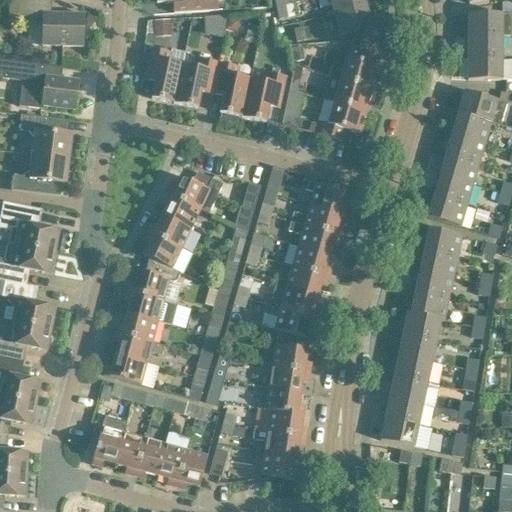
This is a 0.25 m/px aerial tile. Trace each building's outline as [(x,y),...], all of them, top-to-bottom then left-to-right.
[(42,47),(62,48),(82,48),(83,16),(53,15),(53,0),(8,0),(8,23),(43,24),(42,47)] [(155,0),(156,5),(174,4),(174,15),(218,12),(217,0),(155,0)] [(274,0),(276,8),(285,7),(283,0),(274,0)] [(329,0),(334,16),(365,7),(363,0),(329,0)] [(285,7),(276,8),(279,21),(287,19),(285,7)] [(365,7),(334,16),(340,37),(352,34),(371,29),(365,7)] [(511,15),(468,15),(467,38),(501,38),(511,38),(511,15)] [(169,19),(154,20),(155,36),(170,35),(169,19)] [(303,29),(293,31),(296,44),(305,42),(303,29)] [(467,38),(467,59),(501,60),(501,38),(467,38)] [(350,47),(340,82),(372,91),(379,68),(371,66),(374,54),(350,47)] [(302,49),(290,51),(292,63),(304,61),(302,49)] [(151,100),(174,105),(183,66),(169,63),(171,55),(150,50),(143,82),(154,84),(151,100)] [(501,60),(467,59),(467,82),(501,82),(501,60)] [(200,94),(211,96),(219,64),(199,60),(197,69),(183,66),(174,105),(197,110),(200,94)] [(2,62),(0,76),(0,79),(22,82),(21,84),(19,108),(42,111),(43,107),(75,111),(78,83),(61,81),(46,79),(48,68),(62,70),(62,69),(48,67),(2,62)] [(219,64),(211,96),(222,99),(219,115),(222,115),(220,121),(236,125),(238,119),(241,120),(250,81),(237,79),(239,68),(219,64)] [(289,91),(297,93),(303,69),(292,66),(290,74),(292,74),(289,91)] [(264,84),(250,81),(241,120),(265,125),(268,108),(280,111),(285,85),(286,78),(266,74),(264,84)] [(323,100),(335,103),(366,112),(372,91),(340,82),(337,94),(326,91),(323,100)] [(464,93),(458,115),(490,124),(500,127),(506,105),(464,93)] [(366,112),(335,103),(328,125),(322,123),(318,136),(342,143),(346,132),(359,135),(366,112)] [(458,115),(452,136),(484,145),(490,124),(458,115)] [(32,140),(30,157),(68,162),(71,137),(63,136),(64,123),(69,124),(69,123),(49,120),(20,116),(18,132),(27,133),(32,140)] [(452,136),(446,156),(478,166),(484,145),(452,136)] [(446,156),(440,177),(472,187),(478,166),(446,156)] [(68,162),(30,157),(29,173),(22,178),(13,177),(11,192),(60,198),(60,197),(55,196),(57,183),(66,185),(68,162)] [(272,168),(269,178),(281,181),(283,171),(272,168)] [(169,187),(165,196),(199,212),(200,210),(205,212),(210,210),(216,198),(222,186),(212,181),(197,174),(192,184),(180,178),(175,189),(169,187)] [(440,177),(434,198),(466,207),(472,187),(440,177)] [(313,194),(310,206),(341,215),(344,204),(350,206),(353,196),(317,185),(318,182),(304,178),(301,191),(313,194)] [(259,188),(247,184),(240,209),(252,212),(259,188)] [(511,186),(503,184),(500,194),(511,198),(511,193),(511,186)] [(511,198),(500,194),(497,205),(508,208),(511,198)] [(166,207),(161,217),(190,231),(199,212),(165,196),(161,204),(166,207)] [(466,207),(434,198),(428,219),(460,229),(466,207)] [(15,246),(54,254),(59,232),(39,228),(21,224),(21,222),(16,221),(19,207),(3,203),(0,215),(0,229),(17,234),(15,246)] [(261,206),(258,215),(270,218),(273,209),(261,206)] [(293,214),(290,224),(340,238),(343,228),(337,227),(341,215),(310,206),(306,218),(293,214)] [(477,212),(475,221),(485,224),(488,215),(477,212)] [(270,218),(258,215),(256,224),(267,228),(270,218)] [(151,225),(147,234),(180,250),(190,231),(161,217),(156,228),(151,225)] [(301,237),(298,247),(329,256),(332,246),(338,247),(340,238),(290,224),(287,233),(301,237)] [(488,237),(499,240),(502,229),(491,226),(488,237)] [(247,232),(235,229),(233,239),(244,242),(247,232)] [(429,230),(424,252),(457,259),(462,237),(429,230)] [(143,257),(149,260),(170,270),(171,270),(179,274),(181,275),(191,254),(180,250),(147,234),(142,243),(148,246),(143,257)] [(4,261),(4,263),(12,264),(15,246),(7,244),(4,261)] [(482,255),(493,258),(496,248),(485,244),(482,255)] [(0,281),(5,282),(20,285),(23,271),(50,276),(54,254),(15,246),(12,264),(4,263),(4,261),(0,259),(0,281)] [(250,247),(247,256),(259,259),(261,250),(250,247)] [(298,247),(292,269),(328,279),(331,270),(325,268),(329,256),(298,247)] [(424,252),(419,273),(452,280),(457,259),(424,252)] [(259,259),(247,256),(244,265),(256,269),(259,259)] [(128,283),(126,292),(162,302),(168,281),(173,283),(176,282),(179,274),(171,270),(170,270),(149,260),(145,275),(137,273),(134,285),(128,283)] [(226,262),(224,271),(235,274),(237,265),(226,262)] [(292,269),(286,289),(317,297),(320,287),(326,289),(328,279),(292,269)] [(235,274),(224,271),(221,281),(232,284),(235,274)] [(419,273),(415,294),(448,301),(452,280),(419,273)] [(481,275),(479,286),(490,288),(492,277),(481,275)] [(15,311),(12,322),(51,331),(55,308),(28,303),(31,288),(20,285),(5,282),(2,299),(7,300),(7,301),(15,311)] [(490,288),(479,286),(477,297),(489,298),(490,288)] [(275,287),(269,307),(317,321),(319,311),(314,310),(317,297),(286,289),(286,290),(275,287)] [(238,288),(235,297),(246,301),(249,291),(238,288)] [(126,315),(157,323),(170,326),(176,306),(162,302),(126,292),(124,302),(129,304),(126,315)] [(217,292),(213,308),(224,311),(228,298),(217,292)] [(415,294),(411,315),(410,315),(440,322),(440,323),(443,323),(448,301),(415,294)] [(246,301),(235,297),(233,307),(244,310),(246,301)] [(277,320),(274,332),(277,333),(301,339),(305,340),(308,328),(314,330),(317,321),(269,307),(266,306),(263,316),(277,320)] [(407,314),(403,336),(436,343),(440,323),(440,322),(410,315),(411,315),(407,314)] [(117,325),(115,334),(151,344),(157,323),(126,315),(123,327),(117,325)] [(474,318),(472,329),(484,330),(485,320),(474,318)] [(0,359),(16,363),(19,347),(46,353),(51,331),(12,322),(10,333),(0,339),(0,359)] [(239,327),(227,324),(222,343),(234,346),(239,327)] [(208,327),(205,336),(217,339),(219,330),(208,327)] [(484,330),(472,329),(471,339),(482,341),(484,330)] [(277,333),(271,368),(309,373),(310,365),(305,364),(307,351),(300,350),(301,339),(277,333)] [(118,346),(115,356),(146,365),(149,354),(160,357),(163,347),(151,344),(115,334),(112,344),(118,346)] [(217,339),(205,336),(202,346),(214,349),(217,339)] [(403,336),(398,357),(431,364),(436,343),(403,336)] [(146,365),(115,356),(112,368),(106,367),(103,377),(140,387),(146,365)] [(398,357),(394,378),(427,385),(431,364),(398,357)] [(0,398),(36,405),(40,383),(13,377),(16,363),(0,359),(0,398)] [(467,361),(466,371),(477,373),(478,362),(467,361)] [(271,368),(268,389),(300,394),(302,383),(308,384),(309,373),(271,368)] [(196,369),(193,378),(205,381),(208,372),(196,369)] [(215,369),(213,379),(224,382),(226,373),(215,369)] [(477,373),(466,371),(464,382),(475,384),(477,373)] [(205,381),(193,378),(191,388),(202,391),(205,381)] [(394,378),(389,399),(422,406),(427,385),(394,378)] [(224,382),(213,379),(210,389),(221,392),(224,382)] [(110,396),(119,399),(123,389),(113,386),(110,396)] [(268,389),(265,410),(303,416),(304,407),(298,406),(300,394),(268,389)] [(143,406),(152,408),(155,397),(146,395),(143,406)] [(155,397),(152,408),(162,411),(165,400),(155,397)] [(0,436),(1,436),(4,422),(31,427),(36,405),(0,398),(0,436)] [(389,399),(385,421),(417,427),(422,406),(389,399)] [(460,403),(459,413),(459,414),(470,416),(472,405),(460,403)] [(185,417),(194,420),(197,409),(188,406),(185,417)] [(197,409),(194,420),(204,423),(207,412),(197,409)] [(257,410),(254,430),(305,439),(306,430),(301,428),(303,416),(265,410),(265,412),(257,410)] [(459,414),(459,413),(449,411),(447,423),(457,425),(468,426),(470,416),(459,414)] [(224,416),(222,425),(233,428),(235,418),(224,416)] [(103,463),(114,466),(122,435),(123,435),(126,424),(105,418),(91,466),(102,469),(103,463)] [(417,427),(385,421),(380,442),(400,447),(413,449),(417,427)] [(233,428),(222,425),(220,434),(231,437),(233,428)] [(266,442),(264,454),(296,459),(297,448),(303,449),(305,439),(254,430),(253,430),(251,440),(266,442)] [(124,475),(134,478),(144,441),(123,435),(122,435),(114,466),(126,469),(124,475)] [(0,474),(26,476),(28,454),(0,452),(1,436),(0,436),(0,474)] [(145,474),(156,478),(165,446),(144,441),(134,478),(143,480),(145,474)] [(166,487),(175,489),(185,452),(165,446),(156,478),(167,481),(166,487)] [(452,457),(463,459),(465,448),(453,447),(452,457)] [(185,452),(175,489),(185,491),(186,486),(199,489),(207,458),(185,452)] [(215,452),(214,456),(208,476),(220,479),(227,455),(215,452)] [(398,464),(409,466),(411,455),(400,453),(398,464)] [(296,459),(264,454),(260,477),(298,483),(300,472),(294,471),(296,459)] [(411,455),(409,466),(419,469),(422,457),(411,455)] [(438,472),(449,475),(451,464),(441,461),(438,472)] [(451,464),(449,475),(460,477),(462,466),(451,464)] [(0,496),(25,498),(26,476),(0,474),(0,496)] [(483,490),(494,491),(495,480),(484,479),(483,490)] [(511,511),(511,503),(499,504),(498,511),(511,511)]
